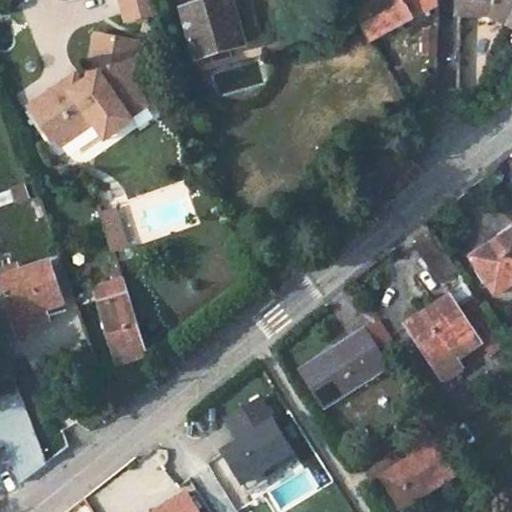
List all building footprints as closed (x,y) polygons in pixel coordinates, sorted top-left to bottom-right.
[(121,0),(129,27),(160,19),(155,0),(121,0)] [(233,0),(231,0),(182,13),(195,61),(216,55),(218,65),(231,61),(229,51),(245,47),(233,0)] [(370,0),(347,0),(346,1),(353,12),(372,43),(436,7),(434,0),(377,0),(372,3),(370,0)] [(511,0),(458,0),(459,18),(488,19),(511,30),(511,0)] [(435,31),(424,32),(424,43),(435,42),(435,31)] [(115,143),(133,130),(130,126),(148,113),(130,88),(137,49),(96,42),(88,85),(80,91),(71,98),(65,90),(29,115),(52,149),(74,133),(80,142),(93,132),(103,125),(115,143)] [(435,42),(424,43),(424,58),(435,57),(435,42)] [(383,62),(378,65),(381,72),(386,68),(383,62)] [(74,83),(65,90),(71,98),(80,91),(74,83)] [(115,143),(103,125),(93,132),(106,150),(115,143)] [(58,157),(80,142),(74,133),(52,149),(58,157)] [(127,240),(118,214),(104,219),(112,244),(127,240)] [(436,233),(417,246),(443,287),(462,274),(436,233)] [(511,235),(473,261),(497,298),(511,288),(511,235)] [(116,254),(130,249),(127,240),(112,244),(116,254)] [(43,262),(0,277),(0,301),(9,327),(60,308),(43,262)] [(115,284),(93,291),(118,367),(150,356),(121,270),(111,274),(115,284)] [(452,299),(409,327),(438,373),(482,346),(452,299)] [(364,331),(300,372),(324,411),(389,369),(364,331)] [(17,382),(0,388),(0,443),(6,441),(17,470),(47,459),(17,382)] [(297,453),(264,398),(230,419),(243,441),(242,443),(244,447),(229,456),(251,491),(269,480),(264,473),(297,453)] [(426,430),(400,447),(411,463),(380,482),(399,511),(404,511),(416,504),(457,478),(426,430)] [(229,456),(244,447),(242,443),(226,452),(229,456)] [(202,511),(191,492),(158,511),(202,511)]
